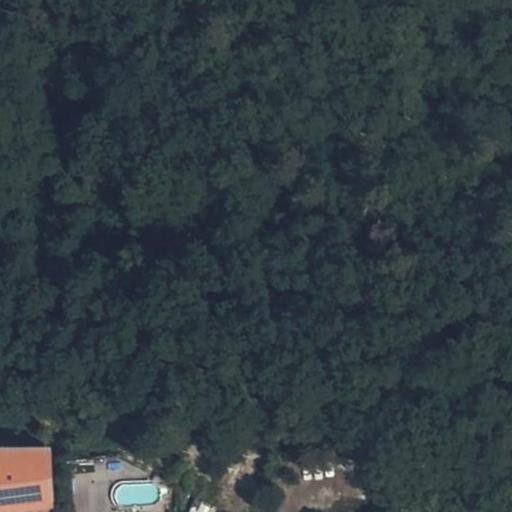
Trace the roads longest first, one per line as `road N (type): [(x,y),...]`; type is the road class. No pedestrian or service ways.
road 1 (track): [(0,429),(227,413),(323,433),(388,486)]
road 2 (track): [(388,486),(424,485),(505,511)]
